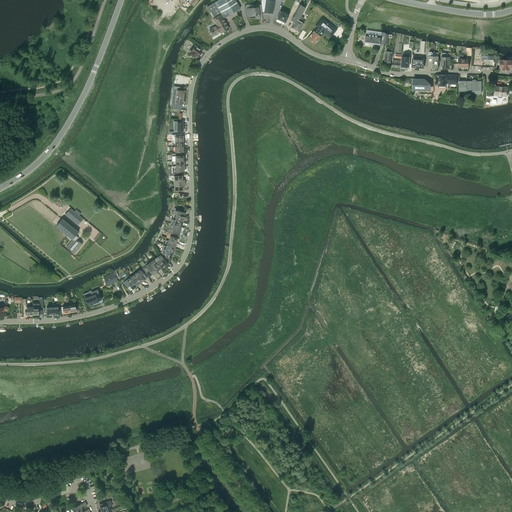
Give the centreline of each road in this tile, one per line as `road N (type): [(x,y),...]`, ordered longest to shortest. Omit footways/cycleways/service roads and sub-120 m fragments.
road 1 (unclassified): [(0,364),(118,353),(164,338),(208,304),(230,249),(227,100),(245,75),(283,78),(378,130),(468,153),(511,150)]
road 2 (residential): [(0,321),(118,304),(182,260),(191,217),(189,96),(196,70),(217,45),(270,28),(311,52),(346,60)]
road 3 (tertiary): [(0,187),(58,138),(120,0)]
road 4 (residential): [(346,60),(395,74),(511,75)]
road 5 (unknown): [(0,92),(65,78),(99,0)]
